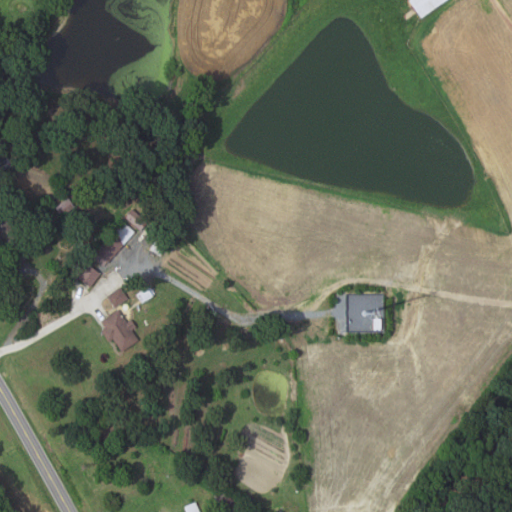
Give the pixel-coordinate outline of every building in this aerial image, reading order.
[(445,0),(420,18),(408,0),(445,0)] [(0,176),(0,150),(13,167),(0,176)] [(69,198),(75,207),(61,217),(55,207),(69,198)] [(125,216),(132,209),(147,221),(140,229),(125,216)] [(15,264),(9,253),(6,254),(0,244),(0,213),(4,211),(32,253),(15,264)] [(107,262),(95,252),(121,221),(133,232),(107,262)] [(157,235),(168,240),(161,256),(150,251),(157,235)] [(87,264),(100,274),(90,287),(77,278),(87,264)] [(146,285),(152,296),(143,302),(136,291),(146,285)] [(120,287),(128,299),(114,309),(106,296),(120,287)] [(118,310),(128,323),(132,320),(137,327),(132,331),(139,341),(121,353),(112,340),(111,342),(102,330),(105,328),(101,322),(118,310)] [(221,488),(235,500),(226,509),(213,497),(221,488)] [(196,501),(200,511),(185,511),(184,506),(196,501)]
